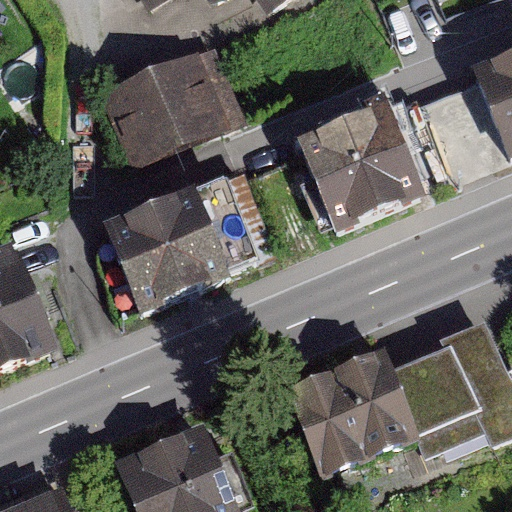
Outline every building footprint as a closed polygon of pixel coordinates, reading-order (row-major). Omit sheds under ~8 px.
[(129,0),(152,30),(193,0),(227,0),(239,16),(260,0),(266,0),(287,27),(324,0),(129,0)] [(218,56),(114,111),(157,193),(261,137),(218,56)] [(511,87),(500,93),(511,119),(511,87)] [(335,168),(375,251),(465,208),(425,125),(335,168)] [(149,243),(190,334),(294,288),(253,197),(149,243)] [(0,302),(0,385),(8,405),(113,359),(75,270),(0,302)] [(511,386),(495,339),(320,403),(359,508),(511,451),(511,386)] [(257,511),(235,444),(140,476),(152,511),(257,511)]
